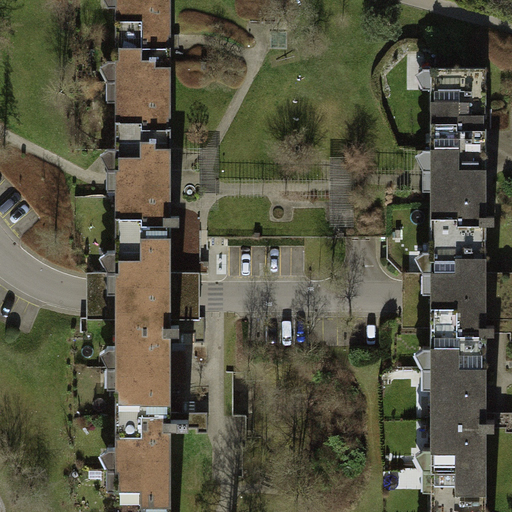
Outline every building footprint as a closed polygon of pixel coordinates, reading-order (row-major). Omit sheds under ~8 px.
[(171,0),(112,0),(113,85),(172,85),(171,0)] [(488,81),(429,81),(429,179),(488,179),(488,81)] [(172,85),(113,85),(113,183),(171,182),(172,85)] [(488,179),(429,179),(429,276),(488,276),(488,179)] [(171,182),(113,183),(111,279),(171,279),(171,182)] [(488,276),(429,276),(429,296),(429,373),(488,373),(488,297),(488,276)] [(171,279),(111,279),(111,377),(171,377),(171,279)] [(488,373),(429,373),(429,471),(489,471),(488,373)] [(171,377),(111,377),(111,474),(170,474),(171,377)] [(488,511),(489,471),(429,471),(429,511),(488,511)] [(170,511),(170,474),(111,474),(111,511),(170,511)]
